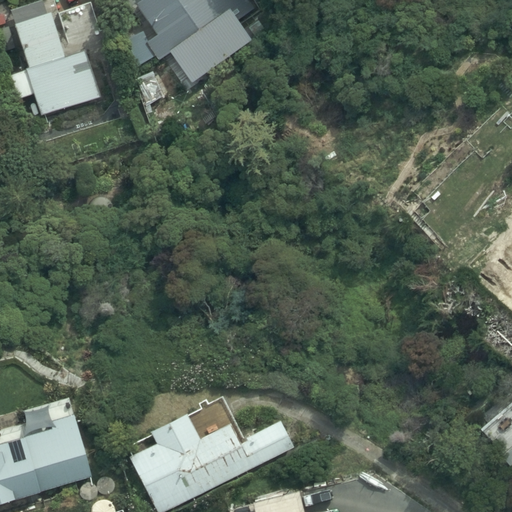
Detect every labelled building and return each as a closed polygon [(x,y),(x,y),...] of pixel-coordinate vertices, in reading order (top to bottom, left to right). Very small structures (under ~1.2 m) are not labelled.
[(156,19),(153,21),(177,57),(226,25),(210,0),(157,0),(147,6),(156,19)] [(43,3),(13,13),(30,67),(27,69),(27,70),(12,75),(21,104),(36,99),(42,119),(103,100),(88,53),(73,58),(56,8),(46,12),(43,3)] [(511,235),(474,272),(511,310),(511,235)] [(189,409),(186,405),(148,424),(155,437),(126,452),(156,511),(171,511),(299,447),(282,413),(243,433),(221,390),(207,397),(206,394),(198,398),(200,403),(189,409)] [(511,398),(500,409),(501,411),(482,427),(502,451),(500,453),(511,467),(511,398)] [(97,484),(71,410),(0,434),(0,511),(43,497),(44,502),(97,484)] [(303,511),(300,496),(254,506),(255,511),(303,511)]
